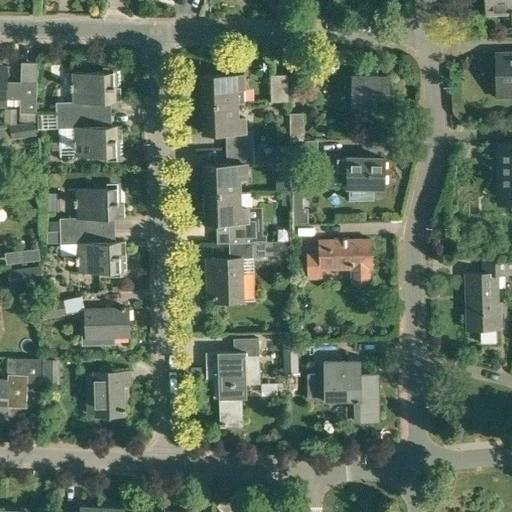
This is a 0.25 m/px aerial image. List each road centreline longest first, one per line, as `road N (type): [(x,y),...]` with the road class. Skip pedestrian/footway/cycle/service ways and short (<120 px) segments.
road 1 (residential): [(413,463),(415,234),(434,118),(428,30)]
road 2 (residential): [(166,462),(154,29)]
road 3 (residential): [(428,30),(154,29)]
road 4 (residential): [(166,462),(0,453)]
road 5 (residential): [(154,29),(0,27)]
road 6 (residential): [(314,472),(166,462)]
